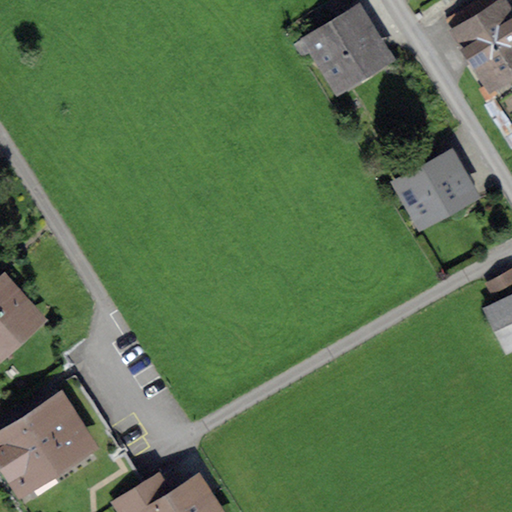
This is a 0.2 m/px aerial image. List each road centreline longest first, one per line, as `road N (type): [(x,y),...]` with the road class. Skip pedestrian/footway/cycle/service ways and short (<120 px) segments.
road 1 (residential): [(511,254),(183,432),(0,132)]
road 2 (residential): [(392,0),(511,195)]
